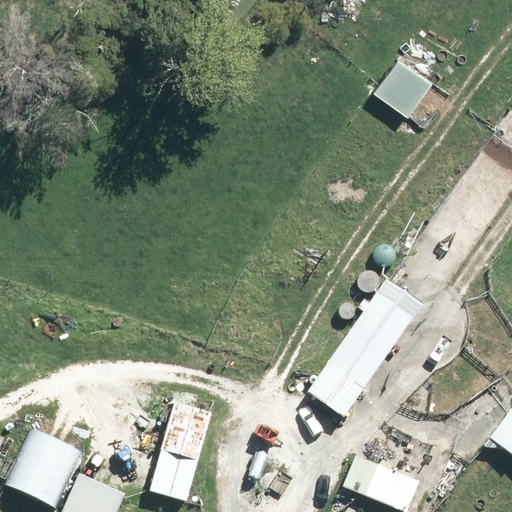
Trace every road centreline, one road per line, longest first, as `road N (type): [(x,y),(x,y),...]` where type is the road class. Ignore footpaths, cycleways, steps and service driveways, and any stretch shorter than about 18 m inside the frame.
road 1 (track): [(343,462),(211,397),(161,390),(52,404),(0,427)]
road 2 (track): [(309,511),(511,237)]
